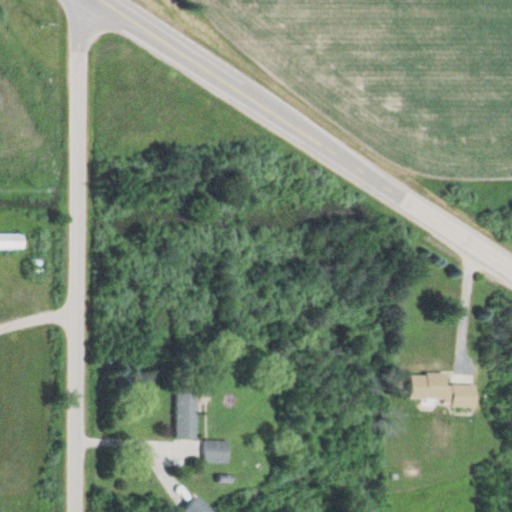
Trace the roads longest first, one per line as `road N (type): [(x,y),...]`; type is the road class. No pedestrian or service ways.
road 1 (tertiary): [(57,511),(79,0)]
road 2 (tertiary): [(511,265),(97,0)]
